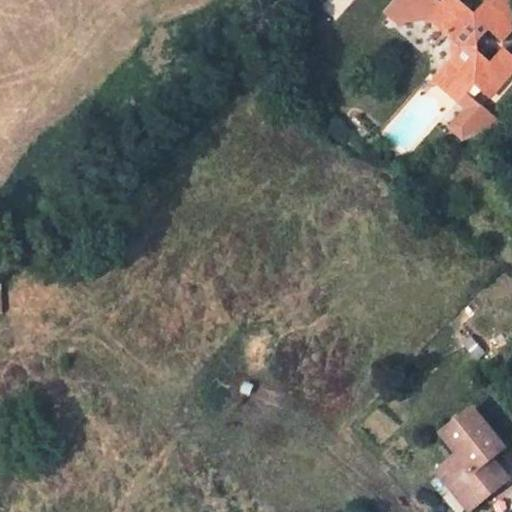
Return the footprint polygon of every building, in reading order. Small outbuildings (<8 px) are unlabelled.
[(458,86),(474,99),(505,65),(489,50),(477,63),(465,52),(465,39),(476,28),(489,38),(502,24),(497,18),(507,7),(499,0),(473,0),(461,13),(444,0),(429,0),(413,17),(433,35),(433,63),(417,82),(442,103),(458,86)] [(466,131),(466,133),(478,127),(472,111),(465,107),(455,117),(460,120),(464,125),(466,131)] [(433,131),(440,145),(466,133),(466,131),(464,125),(460,120),(455,117),(451,113),(433,131)] [(511,494),(495,477),(511,462),(477,423),(448,450),(466,470),(445,489),(460,506),(467,499),(478,511),(494,511),(511,495),(511,494)] [(478,511),(467,499),(460,506),(465,511),(478,511)]
